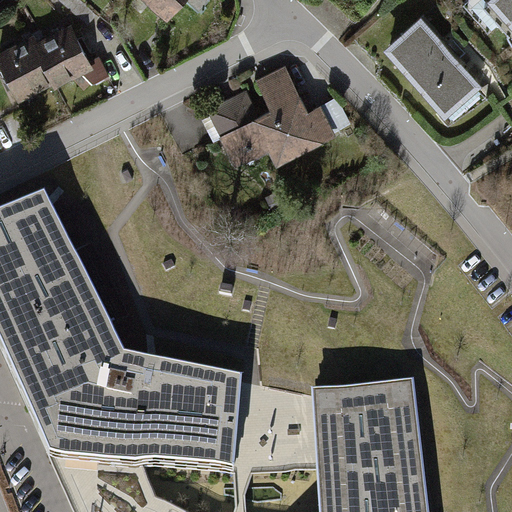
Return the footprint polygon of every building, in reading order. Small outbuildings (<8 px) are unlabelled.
[(138,0),(165,23),(185,0),(138,0)] [(511,0),(485,0),(482,3),(511,34),(511,0)] [(482,89),(420,22),(384,55),(445,122),(482,89)] [(93,73),(71,27),(33,45),(52,86),(54,91),(93,73)] [(31,40),(0,53),(0,72),(13,102),(52,86),(33,45),(31,40)] [(273,164),(335,135),(320,104),(307,110),(286,64),(254,78),(270,112),(252,120),(271,160),(273,164)] [(221,95),(197,108),(234,179),(271,160),(252,120),(237,126),(221,95)] [(37,193),(0,208),(0,348),(68,511),(425,511),(408,384),(307,397),(118,353),(37,193)]
